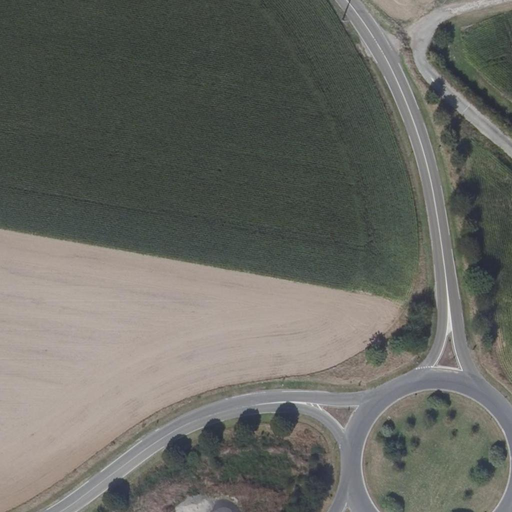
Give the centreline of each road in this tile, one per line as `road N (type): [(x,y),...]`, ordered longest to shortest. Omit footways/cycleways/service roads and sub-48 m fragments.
road 1 (tertiary): [(343,0),(395,74),(416,124),(441,240)]
road 2 (tertiary): [(383,395),(255,399),(190,423)]
road 3 (tertiary): [(190,423),(306,409),(331,423),(350,465)]
road 4 (tertiary): [(485,392),(460,345),(441,240)]
road 5 (tertiary): [(60,511),(190,423)]
road 6 (tertiary): [(441,240),(439,345),(406,382)]
